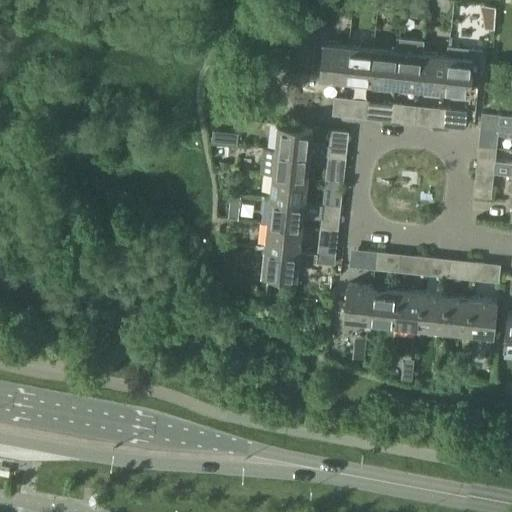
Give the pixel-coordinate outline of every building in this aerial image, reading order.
[(320,0),(319,0),(296,0),(296,9),(319,12),(320,0)] [(319,12),(296,9),(294,22),(317,24),(319,12)] [(293,34),(316,36),(317,24),(294,22),(293,34)] [(292,45),(315,48),(316,36),(293,34),(292,45)] [(351,35),(347,35),(347,43),(349,43),(345,78),(369,81),(373,46),(350,43),(351,35)] [(400,37),(400,40),(398,40),(397,47),(397,48),(399,48),(395,83),(419,86),(423,51),(424,39),(400,37)] [(324,41),(320,75),(337,77),(345,78),(349,43),(347,43),(337,42),(324,41)] [(315,48),(292,45),(290,58),(314,60),(315,48)] [(479,82),(482,48),(471,47),(450,45),(447,45),(446,47),(446,54),(448,54),(444,88),(470,91),(471,82),(479,82)] [(397,48),(387,47),(373,46),(369,81),(395,83),(399,48),(397,48)] [(446,54),(423,51),(419,86),(444,88),(448,54),(446,54)] [(314,60),(290,58),(289,70),(312,72),(314,60)] [(335,95),(332,113),(337,114),(341,114),(343,96),(337,96),(335,95)] [(350,115),(352,97),(343,96),(341,114),(350,115)] [(384,101),(382,118),(391,119),(393,101),(384,101)] [(400,120),(402,102),(393,101),(391,119),(400,120)] [(433,106),(431,123),(440,124),(442,107),(433,106)] [(450,125),(452,108),(442,107),(440,124),(450,125)] [(511,114),(482,111),(481,120),(499,122),(499,121),(511,122),(511,114)] [(480,128),(498,130),(499,122),(481,120),(480,128)] [(511,122),(499,121),(499,122),(498,130),(497,133),(511,134),(511,122)] [(278,122),(275,147),(275,149),(310,152),(328,153),(345,155),(346,146),(311,142),(313,126),(278,122)] [(213,129),(212,140),(221,141),(222,130),(213,129)] [(261,171),(272,172),(307,176),(310,152),(275,149),(275,147),(267,146),(267,148),(263,147),(261,171)] [(327,162),(344,164),(345,155),(328,153),(327,162)] [(494,162),(477,160),(476,169),(493,171),(494,162)] [(475,178),(492,180),(493,171),(476,169),(475,178)] [(272,172),(270,195),(270,197),(304,200),(307,176),(272,172)] [(341,195),(323,193),(322,202),(340,204),(341,195)] [(321,211),(322,202),(304,200),(270,197),(270,195),(262,194),(262,197),(270,198),(267,222),(301,226),(303,214),(321,216),(321,211)] [(322,202),(321,211),(339,213),(340,204),(322,202)] [(264,246),(299,250),(301,226),(267,222),(265,245),(264,246)] [(335,245),(318,243),(317,252),(334,254),(335,245)] [(262,271),(296,275),(297,269),(305,270),(306,259),(334,262),(334,254),(317,252),(299,250),(264,246),(265,245),(257,244),(256,247),(264,248),(262,271)] [(367,248),(365,266),(374,267),(376,249),(367,248)] [(383,268),(384,250),(376,249),(374,267),(383,268)] [(417,254),(415,271),(424,272),(426,255),(417,254)] [(432,273),(434,256),(426,255),(424,272),(432,273)] [(467,259),(465,277),(473,277),(475,260),(467,259)] [(482,278),(484,261),(475,260),(473,277),(482,278)] [(343,317),(367,320),(366,327),(370,328),(371,320),(369,320),(372,285),(347,283),(343,317)] [(369,320),(371,320),(393,323),(397,288),(372,285),(369,320)] [(420,333),(420,325),(418,325),(422,291),(397,288),(393,323),(416,325),(415,333),(420,333)] [(418,325),(420,325),(443,328),(446,293),(422,291),(418,325)] [(469,338),(469,331),(468,330),(471,296),(446,293),(443,328),(465,330),(464,338),(469,338)] [(492,333),(496,298),(471,296),(468,330),(469,331),(492,333)] [(413,374),(402,373),(401,380),(413,381),(413,374)]
